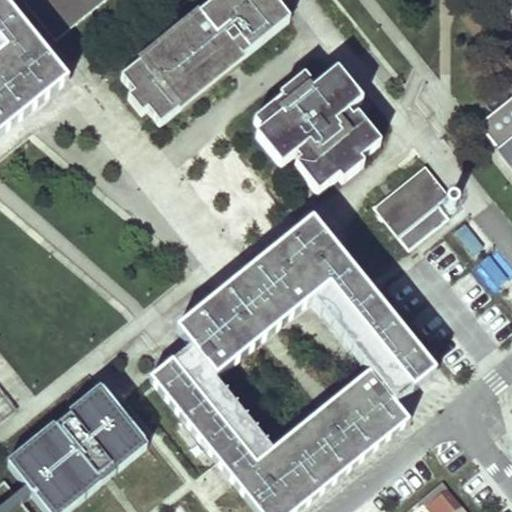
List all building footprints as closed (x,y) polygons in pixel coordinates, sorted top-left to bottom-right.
[(18,0),(51,40),(100,0),(18,0)] [(267,0),(219,0),(120,79),(134,96),(128,100),(140,117),(147,112),(159,128),(286,24),(267,0)] [(511,0),(495,0),(511,20),(511,0)] [(0,139),(69,86),(0,2),(0,139)] [(282,102),(254,122),(261,134),(256,137),(280,168),(293,159),(298,164),(294,168),(317,195),(337,179),(342,183),(363,169),(358,164),(379,148),(355,119),(350,123),(345,117),(359,104),(335,73),(311,92),(302,79),(279,97),(282,102)] [(511,110),(485,132),(511,165),(511,110)] [(425,167),(373,209),(396,238),(448,197),(425,167)] [(452,215),(453,211),(452,208),(449,207),(445,208),(444,211),(446,215),(449,216),(452,215)] [(430,376),(307,222),(171,331),(186,350),(145,382),(249,511),(297,511),(404,427),(389,408),(430,376)] [(61,511),(145,445),(102,392),(7,468),(26,491),(15,500),(2,484),(0,485),(0,511),(24,511),(21,507),(32,498),(42,511),(61,511)] [(61,511),(69,511),(148,448),(145,445),(61,511)] [(466,511),(441,483),(422,499),(432,511),(466,511)]
